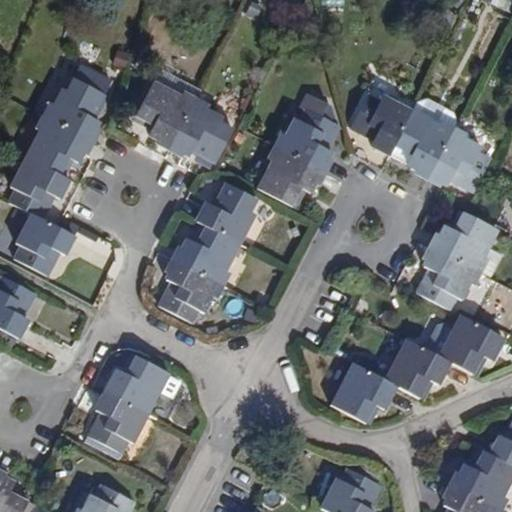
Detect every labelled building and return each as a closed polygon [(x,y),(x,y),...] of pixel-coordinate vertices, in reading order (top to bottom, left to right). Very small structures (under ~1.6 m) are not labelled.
[(511,0),(492,0),(491,4),(511,11),(511,0)] [(43,119),(87,142),(97,121),(90,117),(101,95),(69,80),(63,90),(58,88),(43,119)] [(167,146),(189,102),(149,82),(132,115),(150,125),(145,135),(167,146)] [(385,153),(408,110),(378,94),(376,99),(364,93),(348,123),(371,136),(366,144),(385,153)] [(290,117),(274,148),(318,170),(328,151),(320,146),(331,124),(325,121),(328,114),(324,105),(307,96),(294,119),(290,117)] [(220,117),(189,102),(167,146),(185,155),(190,147),(213,159),(228,128),(217,122),(220,117)] [(425,174),(448,130),(408,110),(385,153),(425,174)] [(23,160),(57,178),(67,158),(77,162),(87,142),(43,119),(23,160)] [(448,130),(425,174),(445,184),(449,177),(471,188),(488,156),(478,151),(480,147),(448,130)] [(318,170),(274,148),(254,188),(287,206),(296,187),(307,192),(318,170)] [(57,201),(66,183),(57,178),(23,160),(7,190),(11,192),(6,204),(27,214),(38,220),(49,197),(57,201)] [(202,226),(236,244),(252,213),(248,212),(254,200),(223,184),(212,207),(203,202),(193,221),(202,226)] [(428,249),(473,271),(493,229),(459,212),(453,225),(447,222),(444,229),(440,226),(428,249)] [(38,220),(27,214),(12,244),(16,246),(9,259),(41,275),(53,251),(61,255),(70,237),(38,220)] [(236,244),(202,226),(192,245),(183,240),(173,261),(216,284),(236,244)] [(458,301),(473,271),(428,249),(419,267),(427,271),(416,295),(447,311),(453,298),(458,301)] [(200,316),(216,284),(173,261),(162,281),(169,285),(157,308),(189,324),(195,313),(200,316)] [(0,330),(9,335),(12,336),(22,318),(14,313),(26,288),(0,274),(0,330)] [(438,358),(450,364),(471,375),(481,355),(486,358),(491,361),(502,338),(458,317),(438,358)] [(386,381),(397,387),(420,399),(429,379),(434,382),(439,384),(450,364),(438,358),(407,342),(386,381)] [(471,375),(477,378),(486,358),(481,355),(471,375)] [(105,391),(148,414),(170,372),(136,356),(127,375),(117,370),(105,391)] [(397,387),(386,381),(354,365),(333,406),(366,423),(367,423),(377,404),(386,408),(397,387)] [(420,399),(424,401),(434,382),(429,379),(420,399)] [(133,444),(148,414),(105,391),(96,410),(104,413),(91,436),(88,434),(85,440),(101,449),(104,442),(123,452),(128,441),(133,444)] [(497,437),(488,456),(511,468),(511,426),(505,441),(497,437)] [(104,442),(101,449),(119,458),(123,452),(104,442)] [(511,478),(511,468),(488,456),(482,453),(472,472),(462,466),(451,488),(494,511),(511,478)] [(322,511),(367,511),(361,509),(372,486),(341,470),(335,480),(331,479),(315,508),(322,511)] [(0,477),(0,511),(31,511),(34,507),(8,493),(12,483),(0,477)] [(79,511),(125,511),(130,501),(99,486),(93,496),(89,495),(79,511)] [(494,511),(451,488),(442,507),(449,511),(448,511),(494,511)]
